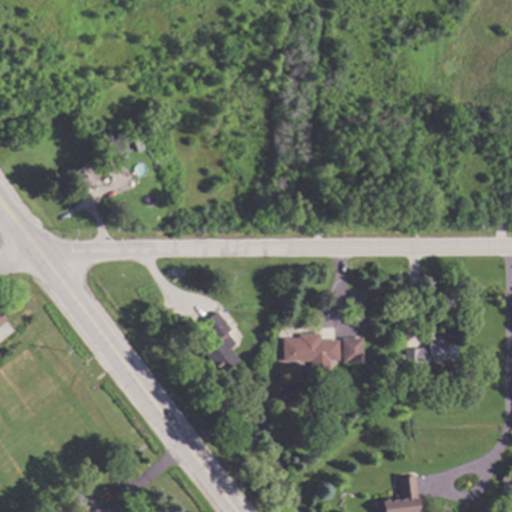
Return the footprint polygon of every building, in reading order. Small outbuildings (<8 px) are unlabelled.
[(147,136),(141,140),(133,129),(139,125),(147,136)] [(121,161),(120,162),(106,171),(105,172),(97,160),(113,149),(121,161)] [(94,177),(95,177),(100,184),(92,189),(89,185),(81,191),(69,174),(84,163),(94,177)] [(182,277),(170,277),(171,266),(183,266),(182,277)] [(234,302),(233,308),(233,310),(221,308),(221,307),(222,301),(234,302)] [(0,309),(1,309),(8,319),(0,324),(0,309)] [(215,312),(216,313),(229,331),(225,333),(233,344),(228,348),(237,361),(235,362),(218,375),(199,350),(213,340),(201,325),(200,323),(215,312)] [(319,341),(334,341),(336,341),(337,361),(281,361),(280,338),(296,338),(296,334),(318,334),(319,334),(319,341)] [(454,362),(427,361),(427,368),(403,368),(403,348),(405,348),(419,348),(426,348),(426,341),(454,341),(454,362)] [(351,354),(342,354),(342,344),(351,344),(351,354)] [(510,479),(507,485),(498,481),(501,474),(510,479)] [(412,478),(415,499),(416,510),(414,510),(414,511),(378,511),(377,502),(380,502),(380,500),(385,499),(385,501),(397,499),(394,479),(412,477),(412,478)]
